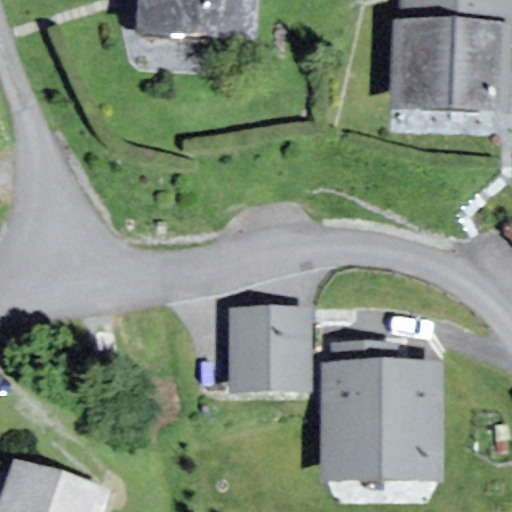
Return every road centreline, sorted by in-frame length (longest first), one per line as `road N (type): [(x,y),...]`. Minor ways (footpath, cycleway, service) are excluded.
road 1 (residential): [(63,294),(339,246),(433,264),(511,325)]
road 2 (residential): [(63,294),(52,207),(0,43)]
